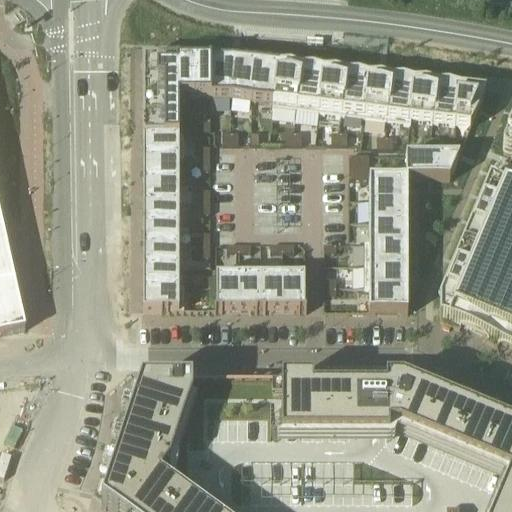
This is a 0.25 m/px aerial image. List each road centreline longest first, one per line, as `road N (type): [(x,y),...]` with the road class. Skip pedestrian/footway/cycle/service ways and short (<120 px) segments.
road 1 (residential): [(60,0),(62,214),(97,360)]
road 2 (residential): [(97,360),(109,0)]
road 3 (residential): [(97,360),(419,359)]
road 4 (residential): [(97,360),(78,462),(53,511)]
